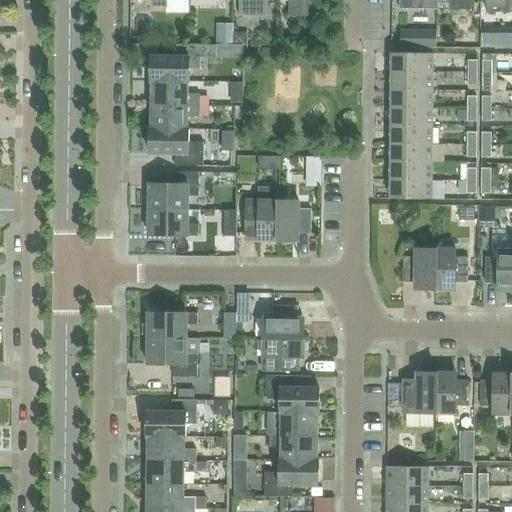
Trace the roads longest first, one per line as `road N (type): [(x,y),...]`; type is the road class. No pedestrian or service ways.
road 1 (residential): [(26,511),(32,0)]
road 2 (unclassified): [(69,0),(66,274)]
road 3 (residential): [(103,274),(106,0)]
road 4 (residential): [(345,276),(103,274)]
road 5 (residential): [(100,511),(103,274)]
road 6 (unclassified): [(66,274),(64,511)]
road 7 (residential): [(352,511),(354,355),(364,330)]
road 8 (residential): [(511,332),(364,330)]
road 9 (residential): [(345,276),(354,252),(356,155)]
